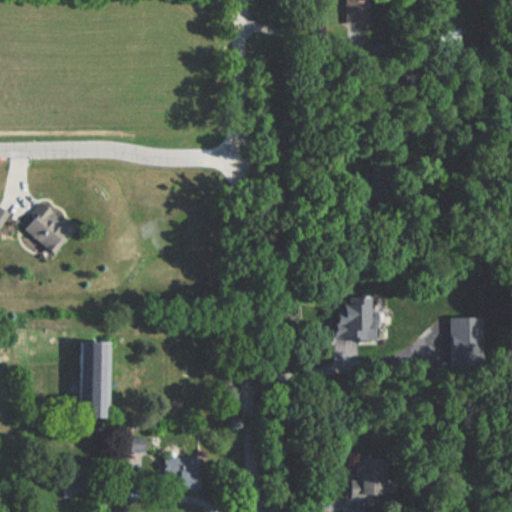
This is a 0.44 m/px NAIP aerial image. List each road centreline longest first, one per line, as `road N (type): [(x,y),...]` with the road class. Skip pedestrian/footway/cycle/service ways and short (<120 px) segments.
road 1 (residential): [(251,511),(238,0)]
road 2 (residential): [(242,155),(0,149)]
